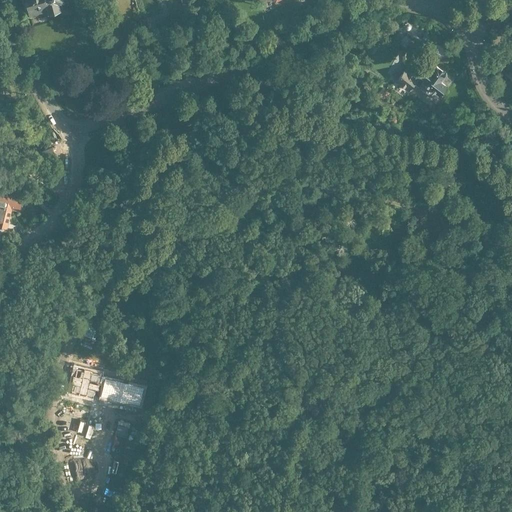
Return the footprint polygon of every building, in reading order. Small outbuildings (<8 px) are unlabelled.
[(47,9),(45,0),(26,0),(30,14),(47,9)] [(45,0),(47,9),(48,11),(59,8),(57,1),(61,0),(45,0)] [(397,44),(404,50),(412,41),(405,35),(397,44)] [(418,77),(414,83),(418,86),(433,98),(445,83),(447,85),(452,78),(445,73),(446,72),(436,65),(433,68),(429,66),(426,69),(425,69),(424,69),(421,73),(421,74),(418,77)] [(395,81),(408,91),(418,77),(406,68),(395,81)] [(3,205),(11,207),(20,209),(23,196),(6,192),(8,185),(0,182),(0,204),(3,205)] [(0,226),(7,228),(7,227),(5,227),(8,215),(9,216),(11,207),(3,205),(0,204),(0,226)] [(82,379),(72,377),(70,384),(81,386),(79,395),(86,397),(88,388),(99,390),(102,391),(100,396),(139,405),(143,387),(104,378),(103,384),(90,381),(91,373),(84,372),(82,379)] [(113,447),(134,449),(136,436),(115,433),(113,447)]
